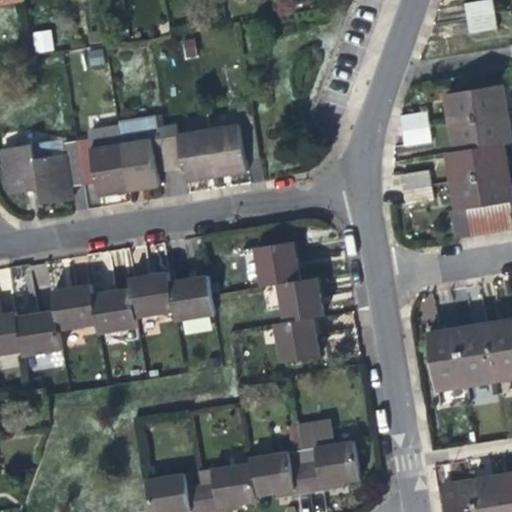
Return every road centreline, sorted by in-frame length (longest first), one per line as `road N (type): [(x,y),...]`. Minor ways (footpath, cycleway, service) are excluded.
road 1 (residential): [(0,237),(359,180)]
road 2 (residential): [(419,511),(378,270)]
road 3 (residential): [(511,250),(378,270)]
road 4 (residential): [(388,64),(421,67),(511,52)]
road 5 (residential): [(359,180),(359,147),(388,64)]
